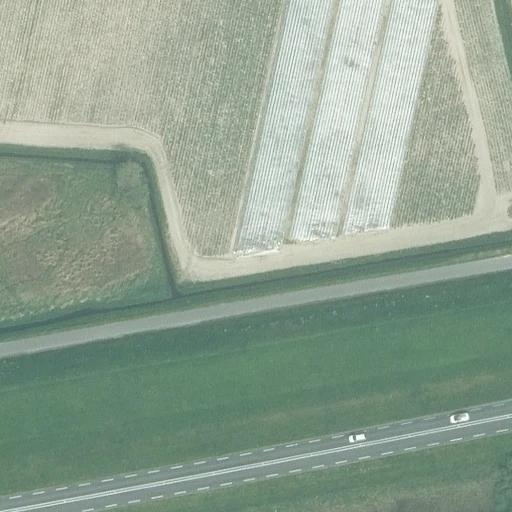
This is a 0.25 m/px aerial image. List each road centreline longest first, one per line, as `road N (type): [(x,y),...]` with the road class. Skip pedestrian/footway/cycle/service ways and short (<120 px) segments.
road 1 (primary): [(0,509),(511,415)]
road 2 (unclassified): [(0,350),(511,262)]
